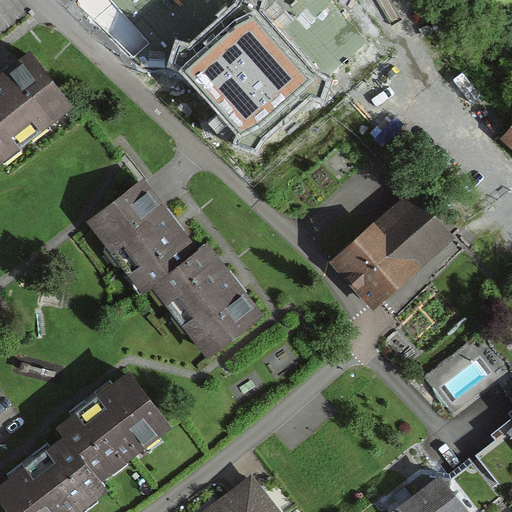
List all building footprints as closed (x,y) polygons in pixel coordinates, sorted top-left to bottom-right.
[(243,0),(239,6),(190,50),(181,47),(175,63),(183,69),(241,134),(239,143),(255,148),(261,137),(311,95),(321,98),(326,81),(316,75),(260,11),(262,1),(259,0),(243,0)] [(396,128),(454,79),(427,47),(438,38),(404,0),(364,0),(319,39),(396,128)] [(33,53),(0,78),(0,157),(72,103),(33,53)] [(201,249),(147,180),(91,225),(145,293),(153,287),(201,249)] [(457,234),(416,190),(336,263),(378,308),(457,234)] [(201,249),(153,287),(211,361),(268,317),(210,242),(201,249)] [(66,438),(101,485),(175,429),(133,374),(59,429),(66,438)] [(66,438),(0,486),(0,500),(8,511),(83,511),(108,494),(101,485),(66,438)] [(472,511),(442,473),(395,509),(398,511),(472,511)] [(282,511),(253,475),(205,511),(282,511)]
